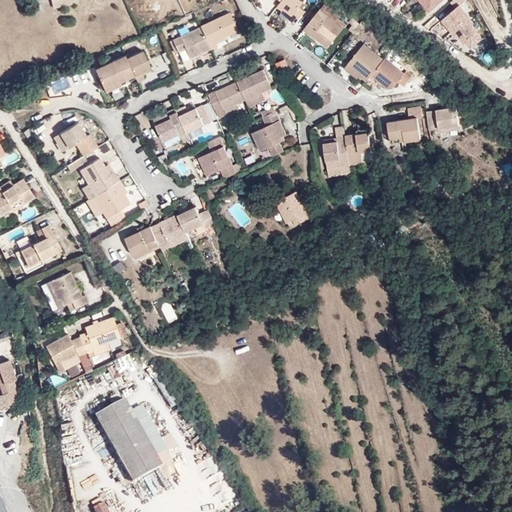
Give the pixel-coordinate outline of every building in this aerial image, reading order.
[(281,0),(292,11),(290,13),(297,19),(306,8),(300,1),(300,0),(281,0)] [(344,7),(335,0),(325,0),(311,18),(318,23),(334,36),(344,22),(337,15),(344,7)] [(454,0),(419,0),(429,12),(442,0),(453,0),(454,1),(454,0)] [(232,4),(203,18),(208,28),(214,27),(217,33),(239,24),(232,4)] [(476,21),(460,4),(441,20),(456,39),(459,36),(464,43),(467,40),(473,47),(480,41),(479,30),(473,24),(476,21)] [(208,28),(203,18),(174,32),(180,43),(186,39),(192,51),(214,40),(219,38),(217,33),(214,27),(208,28)] [(331,41),(334,36),(318,23),(314,28),(331,41)] [(364,69),(370,74),(374,69),(386,53),(365,36),(346,61),(359,73),(364,69)] [(147,45),(131,53),(137,66),(141,73),(143,77),(149,74),(148,71),(146,66),(154,63),(147,45)] [(406,61),(390,48),(386,53),(374,69),(393,82),(401,73),(409,78),(418,66),(408,59),(406,61)] [(131,53),(129,49),(99,64),(106,80),(137,66),(131,53)] [(282,67),(290,63),(286,56),(277,59),(282,67)] [(137,66),(106,80),(110,88),(141,73),(137,66)] [(265,66),(240,78),(248,96),(266,87),(274,84),(265,66)] [(248,96),(240,78),(213,90),(224,113),(232,109),(230,105),(248,96)] [(248,96),(252,104),(269,95),(266,87),(248,96)] [(191,106),(202,102),(199,96),(188,101),(191,106)] [(274,111),(281,107),(278,100),(271,104),(274,111)] [(181,107),(191,129),(209,120),(202,102),(191,106),(188,101),(180,105),(181,107)] [(267,114),(274,111),(271,104),(264,107),(267,114)] [(427,116),(430,130),(440,128),(459,124),(456,105),(435,109),(436,115),(427,116)] [(405,135),(406,141),(421,138),(417,117),(422,117),(420,106),(408,108),(410,118),(390,123),(393,138),(405,135)] [(184,133),(191,129),(181,107),(172,111),(174,116),(160,122),(167,137),(182,130),(184,133)] [(291,131),(281,107),(274,111),(267,114),(271,122),(259,128),(265,145),(271,143),(276,153),(287,147),(283,138),(287,136),(286,133),(291,131)] [(158,117),(160,122),(174,116),(172,111),(158,117)] [(83,155),(97,147),(92,136),(88,138),(81,122),(53,136),(61,152),(78,143),(83,155)] [(440,128),(440,133),(459,131),(459,124),(440,128)] [(343,127),(334,129),(335,137),(345,135),(343,127)] [(430,130),(432,141),(441,140),(440,133),(440,128),(430,130)] [(345,136),(352,166),(363,164),(360,150),(370,148),(366,130),(345,136)] [(228,176),(240,170),(222,132),(209,139),(214,148),(202,154),(210,173),(224,167),(228,176)] [(337,144),(323,147),(330,175),(353,170),(352,166),(345,136),(345,135),(335,137),(336,140),(337,144)] [(394,144),(406,141),(405,135),(393,138),(394,144)] [(360,150),(363,164),(377,161),(374,148),(370,148),(360,150)] [(169,165),(182,176),(189,168),(176,157),(169,165)] [(94,194),(120,179),(111,163),(107,165),(104,158),(80,171),(94,194)] [(124,187),(120,179),(94,194),(102,209),(105,214),(129,201),(122,189),(124,187)] [(14,212),(33,200),(22,180),(1,191),(0,189),(0,216),(13,210),(14,212)] [(281,196),(277,190),(269,194),(274,201),(281,196)] [(311,220),(297,193),(278,202),(292,229),(311,220)] [(94,194),(85,199),(94,214),(102,209),(94,194)] [(73,209),(80,221),(92,213),(84,201),(73,209)] [(184,210),(191,228),(210,219),(212,223),(222,218),(215,202),(206,208),(201,201),(184,210)] [(175,239),(193,231),(191,228),(184,210),(183,208),(154,221),(163,240),(174,235),(175,239)] [(118,213),(106,218),(109,225),(121,221),(118,213)] [(133,259),(164,242),(163,240),(154,221),(122,237),(133,259)] [(26,268),(58,253),(47,228),(33,235),(38,243),(18,252),(26,268)] [(79,296),(67,271),(46,281),(56,308),(68,303),(71,310),(86,303),(82,294),(79,296)] [(78,337),(86,356),(93,353),(91,349),(119,338),(112,318),(86,327),(88,332),(78,337)] [(79,360),(86,356),(78,337),(70,340),(68,335),(44,345),(53,367),(78,357),(79,360)] [(124,350),(115,354),(119,364),(128,360),(124,350)] [(8,406),(22,404),(21,370),(19,357),(0,361),(0,385),(3,392),(8,406)] [(134,482),(164,465),(134,409),(127,399),(97,415),(134,482)] [(134,409),(164,465),(174,458),(162,438),(172,432),(165,421),(156,425),(144,405),(134,409)] [(95,511),(107,511),(100,500),(91,505),(95,511)]
